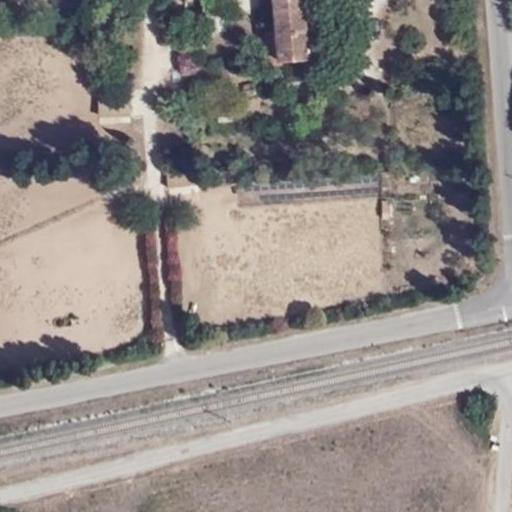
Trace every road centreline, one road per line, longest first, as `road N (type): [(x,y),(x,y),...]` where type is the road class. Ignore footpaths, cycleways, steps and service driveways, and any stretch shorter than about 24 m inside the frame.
road 1 (residential): [(0,495),(511,371)]
road 2 (unclassified): [(511,300),(0,406)]
road 3 (residential): [(496,0),(511,229)]
